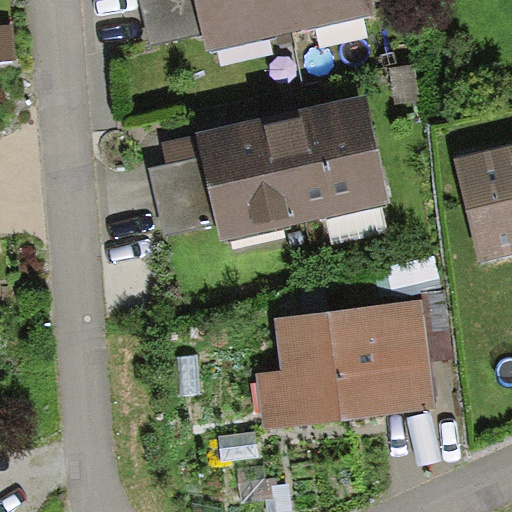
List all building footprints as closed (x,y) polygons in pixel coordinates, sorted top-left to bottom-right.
[(140,0),(151,47),(205,35),(197,0),(140,0)] [(197,0),(205,35),(210,56),(366,21),(361,0),(197,0)] [(12,30),(0,31),(0,63),(15,61),(12,30)] [(223,249),(388,211),(366,106),(198,142),(218,228),(223,249)] [(218,228),(198,142),(161,150),(166,170),(147,174),(163,241),(218,228)] [(511,156),(457,170),(479,266),(511,258),(511,156)] [(262,433),(437,410),(425,312),(277,331),(283,380),(256,384),(262,433)]
